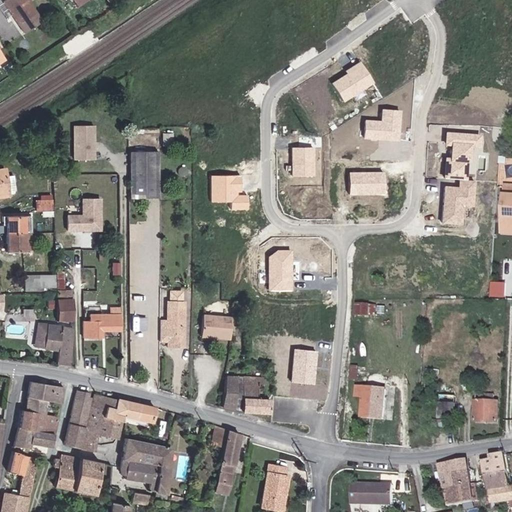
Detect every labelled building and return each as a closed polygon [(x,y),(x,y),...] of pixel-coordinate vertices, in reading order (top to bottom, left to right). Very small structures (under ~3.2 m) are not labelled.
[(30,0),(6,0),(24,27),(40,16),(30,0)] [(10,60),(2,65),(6,71),(14,66),(10,60)] [(376,84),(360,61),(345,71),(347,74),(332,84),(345,103),(376,84)] [(400,142),(402,111),(382,109),(382,121),(366,120),(364,139),(400,142)] [(74,158),(97,158),(97,123),(75,123),(74,158)] [(483,134),(447,131),(446,148),(452,148),(451,158),(446,157),(444,178),(469,180),(470,163),(473,164),(473,148),(482,148),(483,134)] [(292,177),(315,177),(315,148),(292,148),(292,177)] [(158,152),(127,153),(128,198),(157,198),(158,152)] [(4,170),(0,170),(0,197),(9,196),(4,170)] [(386,172),(349,172),(350,195),(387,195),(386,172)] [(242,193),(242,176),(211,176),(211,203),(232,203),(232,210),(249,210),(249,196),(238,195),(238,193),(242,193)] [(476,182),(460,181),(459,187),(445,186),(441,224),(463,225),(464,207),(475,208),(476,182)] [(511,188),(502,188),(501,225),(511,225),(511,188)] [(37,209),(55,209),(55,198),(37,198),(37,209)] [(101,215),(99,215),(99,198),(79,198),(79,215),(64,214),(64,233),(101,233),(101,215)] [(5,217),(5,236),(22,235),(22,217),(5,217)] [(511,225),(501,225),(500,234),(511,234),(511,225)] [(22,235),(5,236),(4,253),(22,253),(22,235)] [(294,292),(293,250),(278,250),(268,257),(269,291),(294,292)] [(58,323),(71,323),(70,301),(63,301),(62,293),(62,278),(56,279),(58,323)] [(177,338),(177,350),(182,350),(183,304),(169,304),(168,323),(168,337),(177,338)] [(371,307),(358,307),(359,316),(371,316),(371,307)] [(202,337),(217,339),(220,317),(205,315),(202,337)] [(217,339),(231,341),(234,319),(220,317),(217,339)] [(118,332),(118,323),(98,323),(81,323),(82,340),(101,340),(101,333),(118,332)] [(169,350),(177,350),(177,338),(168,337),(168,323),(162,323),(162,344),(169,344),(169,350)] [(58,351),(60,328),(45,327),(44,349),(58,351)] [(69,368),(73,330),(60,328),(58,351),(57,366),(69,368)] [(315,385),(318,351),(295,349),(292,384),(315,385)] [(358,381),(359,368),(352,367),(350,380),(358,381)] [(270,381),(226,378),(222,408),(241,412),(268,413),(270,381)] [(65,405),(68,387),(30,380),(24,410),(43,414),(46,401),(62,404),(65,405)] [(373,413),(373,418),(383,419),(386,389),(358,386),(357,396),(363,397),(361,412),(373,413)] [(88,397),(89,393),(78,390),(70,422),(84,425),(91,397),(88,397)] [(497,422),(498,400),(491,399),(491,394),(483,393),(483,391),(476,391),(475,420),(497,422)] [(112,410),(115,400),(94,395),(91,407),(106,411),(107,409),(112,410)] [(302,397),(277,395),(276,416),(301,417),(302,397)] [(455,396),(439,395),(439,404),(455,405),(455,396)] [(150,424),(155,410),(141,407),(115,400),(112,410),(107,409),(106,411),(104,419),(121,423),(123,417),(150,424)] [(57,435),(62,404),(46,401),(43,414),(24,410),(23,410),(19,428),(37,431),(57,435)] [(439,404),(438,419),(454,420),(455,405),(439,404)] [(89,415),(104,419),(106,411),(91,407),(89,415)] [(117,441),(121,423),(104,419),(89,415),(81,449),(95,453),(99,436),(117,441)] [(84,425),(70,422),(64,444),(79,448),(84,425)] [(37,431),(19,428),(16,446),(33,449),(34,443),(37,431)] [(218,452),(222,453),(227,432),(220,430),(215,428),(210,447),(219,449),(218,452)] [(37,431),(34,443),(54,447),(57,435),(37,431)] [(222,453),(212,494),(225,497),(239,435),(227,432),(222,453)] [(151,498),(160,500),(162,501),(168,467),(166,466),(168,450),(165,449),(124,441),(121,462),(135,464),(156,468),(152,493),(151,498)] [(25,455),(11,452),(4,494),(17,495),(23,467),(25,455)] [(508,473),(503,454),(491,456),(492,462),(484,463),(487,476),(508,473)] [(17,495),(4,494),(1,511),(25,511),(35,458),(25,455),(23,467),(17,495)] [(53,459),(53,462),(51,468),(57,469),(52,487),(92,496),(100,464),(60,456),(59,460),(53,459)] [(469,473),(466,461),(439,465),(441,478),(469,473)] [(135,464),(121,462),(119,476),(122,477),(121,480),(133,482),(135,464)] [(146,492),(152,493),(156,468),(135,464),(133,482),(147,484),(146,492)] [(270,465),(262,507),(278,510),(282,494),(285,495),(288,478),(285,477),(287,469),(270,465)] [(471,484),(469,473),(441,478),(444,489),(471,484)] [(490,492),(511,487),(508,473),(487,476),(490,492)] [(390,503),(391,484),(351,482),(350,501),(390,503)] [(474,503),(479,503),(476,483),(471,484),(474,503)] [(474,503),(471,484),(444,489),(447,508),(464,505),(474,503)] [(511,486),(511,487),(490,492),(493,504),(511,500),(511,486)] [(143,506),(144,496),(131,493),(129,502),(143,506)] [(170,503),(182,506),(183,499),(172,496),(170,503)] [(125,511),(126,507),(110,503),(108,511),(125,511)] [(464,505),(465,511),(475,511),(474,503),(464,505)]
